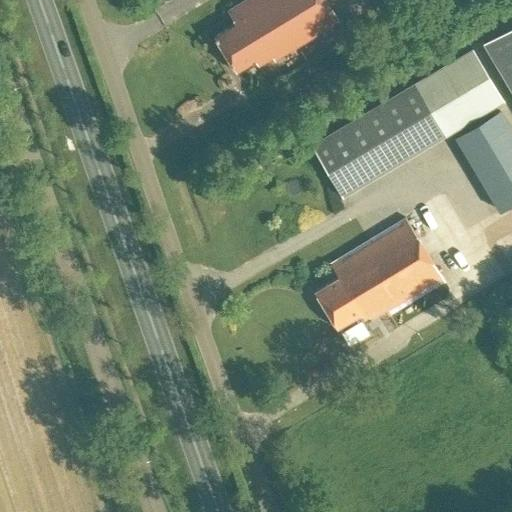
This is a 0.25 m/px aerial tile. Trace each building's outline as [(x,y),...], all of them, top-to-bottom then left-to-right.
[(235,24),(214,37),(234,70),(254,57),(258,63),(272,55),(274,59),(339,20),(326,0),(241,0),(226,9),(235,24)] [(511,29),(487,45),(511,85),(511,29)] [(471,45),(309,141),(340,192),(502,96),(471,45)] [(511,130),(499,108),(453,135),(498,211),(511,202),(511,130)] [(328,264),(336,277),(313,291),(335,327),(359,313),(362,318),(368,315),(369,318),(384,309),(388,315),(444,281),(406,217),(328,264)]
